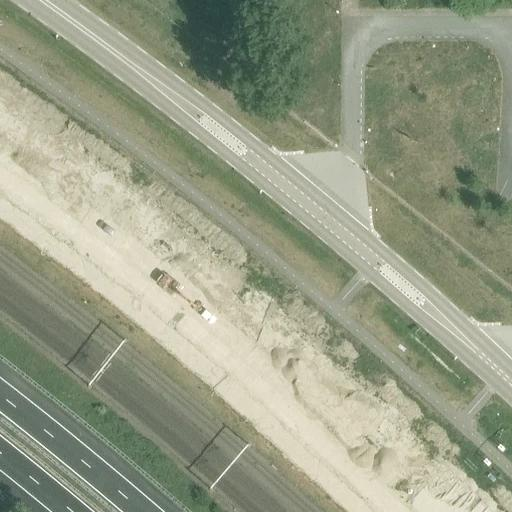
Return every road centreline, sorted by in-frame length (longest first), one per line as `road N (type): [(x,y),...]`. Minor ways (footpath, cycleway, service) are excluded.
road 1 (unclassified): [(511,384),(329,221),(38,0)]
road 2 (motorway): [(131,511),(0,400)]
